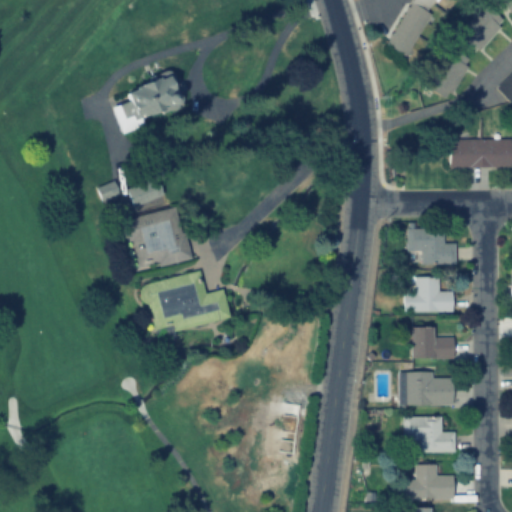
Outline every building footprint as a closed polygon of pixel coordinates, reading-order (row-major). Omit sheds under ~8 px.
[(385,41),(409,3),(411,0),(432,0),(424,12),(428,14),(404,52),(385,41)] [(511,15),(501,0),(511,0),(511,15)] [(500,23),(478,48),(475,46),(470,51),(452,35),(483,1),(500,16),(497,19),(500,23)] [(467,63),(450,93),(447,91),(443,97),(422,85),(446,45),(465,56),(463,61),(467,63)] [(125,92),(172,71),(184,98),(137,119),(125,92)] [(508,137),(509,164),(450,165),(449,138),(508,137)] [(131,207),(163,195),(156,177),(124,190),(131,207)] [(187,259),(176,208),(121,220),(132,271),(187,259)] [(453,261),(419,262),(419,248),(405,248),(405,227),(441,226),(441,242),(452,242),(453,261)] [(227,320),(221,290),(202,294),(198,272),(141,284),(151,335),(227,320)] [(449,309),(402,310),(402,289),(412,289),(412,276),(435,275),(435,289),(449,289),(449,309)] [(449,335),(450,355),(410,356),(410,325),(431,325),(432,335),(449,335)] [(449,401),(397,402),(396,371),(428,371),(428,375),(449,375),(449,401)] [(452,450),(417,451),(417,436),(401,436),(401,415),(438,415),(439,430),(451,429),(452,450)] [(451,496),(403,497),(402,478),(413,478),(412,463),(433,463),(433,474),(451,473),(451,496)]
